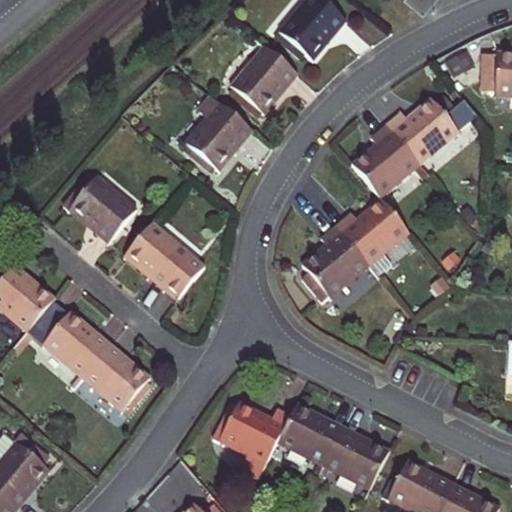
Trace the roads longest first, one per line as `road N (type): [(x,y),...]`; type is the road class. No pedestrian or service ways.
road 1 (residential): [(501,0),(455,17),(367,70),(304,132),(251,223),(240,283),(246,312)]
road 2 (residential): [(246,312),(297,358),(511,463)]
road 3 (residential): [(39,246),(209,373)]
road 4 (residential): [(209,373),(101,511)]
